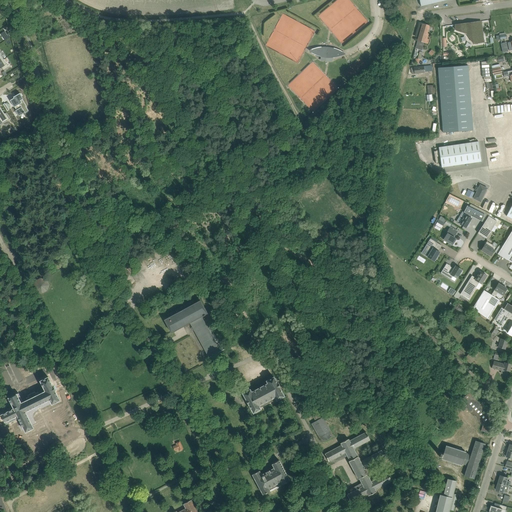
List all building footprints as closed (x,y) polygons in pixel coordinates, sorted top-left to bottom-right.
[(481,21),(470,23),(472,42),(473,44),(484,42),(481,21)] [(429,25),(427,25),(422,23),(417,41),(415,48),(422,50),(424,43),(426,43),(427,39),(428,34),(427,33),(429,25)] [(470,23),(463,24),(455,25),(456,30),(467,34),(472,42),(470,23)] [(314,48),(311,49),(312,49),(312,53),(311,52),(313,54),(316,55),(318,56),(320,57),(321,56),(333,57),(333,58),(335,57),(338,57),(340,56),(343,55),(342,55),(342,51),(343,52),(341,51),(339,49),(336,49),(334,48),(334,49),(321,48),(321,47),(319,47),(316,48),(314,48)] [(4,59),(0,61),(0,68),(2,68),(4,70),(9,67),(7,64),(4,59)] [(491,66),(493,74),(501,72),(500,64),(494,65),(491,66)] [(471,65),(441,67),(445,131),(475,130),(471,65)] [(510,76),(511,82),(511,81),(511,70),(503,72),(504,77),(510,76)] [(20,93),(13,97),(14,98),(10,100),(14,107),(15,107),(16,110),(15,110),(19,116),(23,113),(24,114),(29,111),(27,107),(27,106),(23,99),(20,93)] [(0,116),(0,117),(1,118),(3,121),(6,120),(9,119),(9,118),(6,113),(5,113),(0,106),(0,116)] [(439,147),(442,167),(481,161),(478,141),(439,147)] [(480,185),(478,188),(476,187),(475,190),(477,191),(474,198),(480,201),(487,188),(480,185)] [(462,204),(464,201),(457,198),(457,199),(454,198),(454,197),(452,196),(450,200),(454,202),(453,203),(458,206),(460,203),(462,204)] [(482,221),(485,214),(467,205),(464,212),(462,211),(459,216),(463,219),(460,224),(466,228),(467,227),(469,224),(468,224),(472,218),(471,218),(472,216),(482,221)] [(497,221),(489,216),(478,233),(486,238),(497,221)] [(439,219),(438,221),(436,225),(435,225),(441,229),(445,223),(439,219)] [(444,239),(452,245),(456,238),(453,236),(454,235),(455,235),(457,231),(450,227),(447,233),(444,239)] [(511,230),(498,254),(511,262),(511,230)] [(323,246),(329,242),(325,237),(320,240),(323,246)] [(438,251),(441,245),(430,238),(427,244),(429,246),(427,249),(430,253),(427,257),(434,261),(435,260),(436,260),(437,257),(440,252),(438,251)] [(487,254),(489,256),(490,255),(490,256),(496,247),(487,241),(485,244),(481,250),(487,254)] [(62,261),(58,258),(55,258),(53,263),(54,265),(57,267),(61,267),(63,264),(62,261)] [(446,263),(441,273),(451,279),(453,276),(457,278),(460,274),(461,274),(463,271),(462,271),(462,270),(455,265),(453,268),(450,266),(451,266),(446,263)] [(472,275),(460,294),(469,299),(479,282),(482,284),(487,275),(480,271),(476,278),(472,275)] [(47,278),(41,276),(36,278),(33,284),(36,288),(38,291),(42,291),(47,289),(50,283),(47,278)] [(473,308),(488,319),(500,300),(495,297),(498,292),(503,295),(505,292),(507,289),(506,289),(507,288),(504,286),(502,285),(501,285),(498,283),(494,290),(492,295),(484,290),(473,308)] [(193,300),(182,306),(167,314),(169,317),(165,320),(171,332),(190,322),(193,326),(191,328),(193,331),(195,330),(209,357),(208,357),(209,358),(225,349),(221,341),(221,342),(219,338),(217,339),(206,319),(204,321),(201,316),(203,315),(203,316),(205,315),(205,314),(207,313),(200,300),(194,303),(193,300)] [(501,307),(511,313),(511,305),(505,301),(501,307)] [(453,306),(453,307),(461,312),(464,308),(456,302),(453,306)] [(511,313),(501,307),(494,319),(501,324),(506,317),(511,320),(506,327),(510,329),(508,333),(511,335),(511,313)] [(498,347),(499,347),(505,349),(508,340),(501,338),(501,339),(496,335),(499,331),(495,328),(489,336),(493,340),(494,339),(499,342),(498,347)] [(469,353),(465,358),(471,363),(475,359),(469,353)] [(494,361),(492,368),(502,371),(503,369),(509,371),(511,364),(504,362),(504,364),(494,361)] [(60,400),(59,398),(55,390),(56,390),(54,386),(53,387),(48,377),(40,381),(45,391),(39,394),(38,391),(36,393),(35,391),(28,395),(28,396),(26,397),(27,400),(23,402),(18,393),(9,398),(14,408),(1,415),(5,422),(18,415),(26,432),(33,428),(27,415),(30,413),(29,410),(34,407),(35,409),(42,405),(41,404),(50,399),(52,404),(60,400)] [(245,400),(246,400),(248,404),(249,404),(253,412),(255,412),(255,413),(260,411),(259,409),(260,409),(259,405),(275,396),(277,400),(278,399),(279,400),(283,398),(283,397),(284,396),(279,387),(280,386),(276,377),(274,378),(274,377),(267,381),(268,383),(251,392),(250,389),(243,393),(246,399),(245,400)] [(483,425),(481,431),(489,433),(493,419),(491,417),(492,416),(491,416),(470,392),(459,401),(460,401),(482,425),(482,426),(482,425),(483,425)] [(321,442),(333,436),(323,416),(311,422),(321,442)] [(371,482),(368,475),(364,469),(387,457),(383,449),(360,461),(353,448),(370,439),(366,432),(349,441),(348,439),(341,443),(342,445),(325,454),(329,461),(333,459),(334,462),(347,455),(350,460),(349,461),(358,479),(359,478),(362,483),(349,489),(351,492),(347,495),(351,502),(367,493),(368,495),(376,491),(375,489),(392,480),(388,473),(371,482)] [(464,475),(466,476),(474,479),(485,444),(476,441),(471,455),(465,453),(466,452),(446,445),(442,459),(461,465),(462,463),(468,465),(464,475)] [(288,481),(289,480),(279,460),(272,463),(274,468),(269,470),(266,471),(266,472),(261,475),(259,470),(252,474),(263,494),(264,493),(265,495),(269,493),(268,491),(270,490),(270,492),(283,485),(283,484),(284,483),(285,484),(289,482),(288,481)] [(509,478),(505,477),(501,475),(498,482),(509,486),(510,482),(507,481),(509,478)] [(448,511),(449,509),(454,510),(457,495),(453,494),(456,481),(448,479),(444,495),(440,494),(435,511),(448,511)] [(507,492),(509,486),(498,482),(496,490),(504,492),(504,491),(507,492)] [(197,511),(191,500),(184,504),(186,508),(179,511),(176,511),(173,511),(197,511)]
